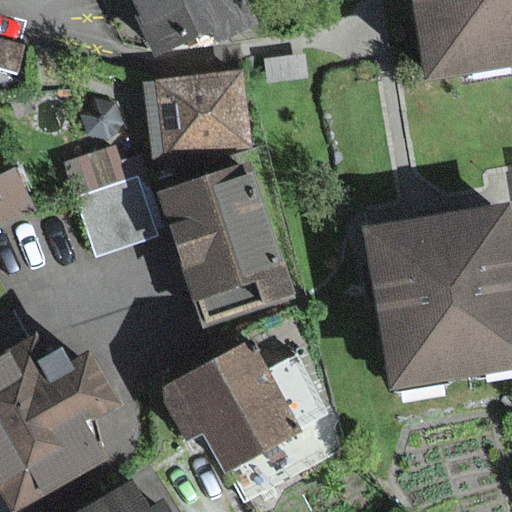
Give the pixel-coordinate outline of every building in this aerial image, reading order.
[(228,0),(91,0),(121,56),(228,0)] [(511,0),(425,0),(441,94),(511,82),(511,0)] [(244,77),(134,96),(143,155),(252,135),(244,77)] [(249,159),(157,186),(197,320),(289,293),(249,159)] [(0,170),(0,225),(34,211),(16,164),(0,170)] [(511,383),(511,244),(510,234),(361,257),(384,403),(511,383)] [(36,326),(0,345),(0,491),(8,506),(108,451),(87,413),(120,395),(89,340),(54,358),(36,326)] [(162,384),(210,475),(331,412),(299,351),(270,366),(254,337),(162,384)] [(148,498),(132,469),(58,511),(176,511),(163,489),(148,498)]
